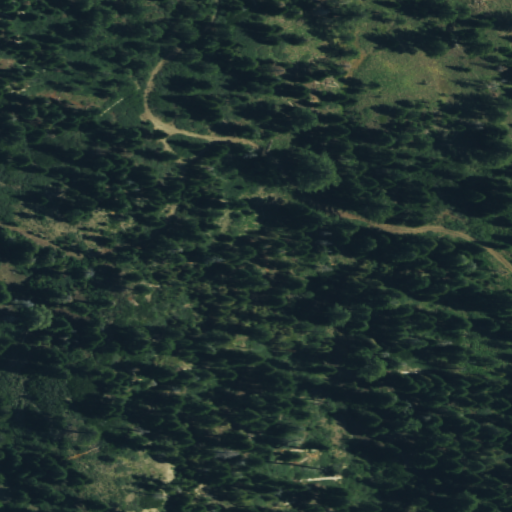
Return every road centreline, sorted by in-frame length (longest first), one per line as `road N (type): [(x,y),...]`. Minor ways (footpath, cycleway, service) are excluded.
road 1 (track): [(511,271),(466,234),(389,226),(307,201),(266,156),(217,140)]
road 2 (track): [(217,140),(153,120),(145,104),(149,77),(197,39),(215,0)]
